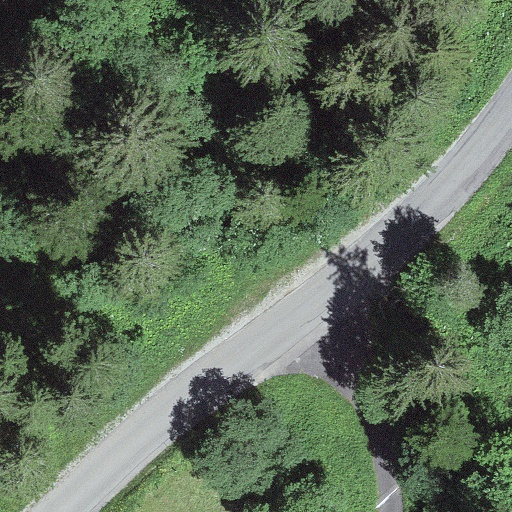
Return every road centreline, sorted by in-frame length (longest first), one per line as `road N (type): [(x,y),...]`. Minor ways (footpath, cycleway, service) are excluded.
road 1 (unclassified): [(72,511),(149,431),(298,318)]
road 2 (unclassified): [(298,318),(445,201),(511,122)]
road 3 (unclassified): [(394,511),(375,414),(351,372),(298,318)]
